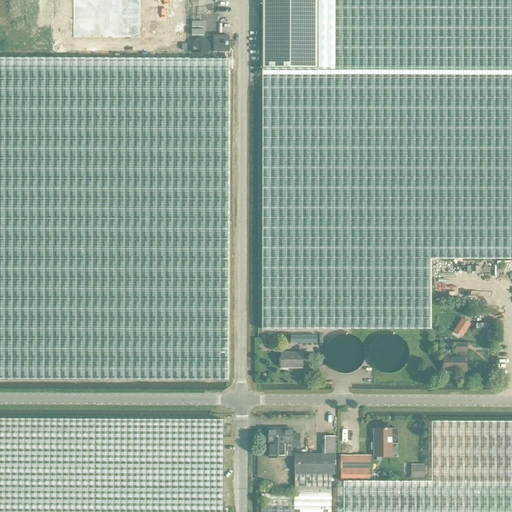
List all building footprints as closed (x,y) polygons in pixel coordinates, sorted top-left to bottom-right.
[(511,0),(334,0),(335,68),(318,68),(263,68),(262,68),(261,329),(430,329),(431,258),(511,258),(511,0)] [(318,68),(335,68),(334,0),(262,0),(263,68),(318,68)] [(213,52),(229,53),(229,36),(213,36),(213,52)] [(0,59),(0,379),(227,380),(229,380),(230,67),(230,60),(189,60),(0,59)] [(461,318),(453,332),(462,337),(470,324),(461,318)] [(443,371),(466,372),(466,352),(467,352),(467,344),(455,343),(455,357),(443,356),(443,371)] [(302,368),(302,352),(281,352),(281,368),(302,368)] [(222,511),(223,420),(0,419),(0,511),(222,511)] [(370,455),(340,455),(340,469),(340,480),(340,481),(339,511),(511,511),(511,421),(427,421),(427,482),(416,482),(371,481),(371,469),(371,456),(370,455)] [(283,459),(283,457),(291,457),(291,447),(299,447),(299,435),(292,435),(292,428),(268,429),(268,459),(283,459)] [(373,442),(371,442),(371,452),(373,452),(373,457),(387,457),(392,457),(392,444),(398,444),(398,429),(391,429),(373,429),(373,442)] [(324,454),(295,454),(295,474),(331,474),(334,474),(334,454),(334,437),(324,437),(324,454)] [(331,511),(331,474),(295,474),(295,481),(294,494),(261,494),(260,511),(331,511)]
